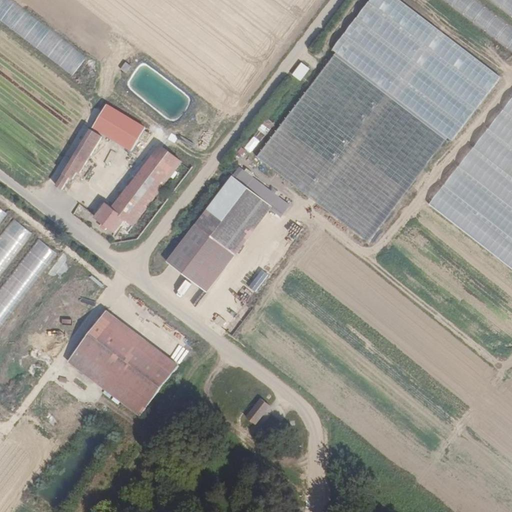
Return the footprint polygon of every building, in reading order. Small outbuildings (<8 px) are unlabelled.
[(11,0),(0,0),(0,19),(75,75),(89,57),(11,0)] [(444,0),(511,49),(511,24),(478,0),(444,0)] [(511,0),(492,0),(511,14),(511,0)] [(336,55),(258,156),(368,242),(447,140),(336,55)] [(294,74),(303,81),(312,68),(303,61),(294,74)] [(511,98),(432,210),(511,266),(511,98)] [(105,105),(92,128),(131,151),(145,127),(105,105)] [(102,136),(90,130),(56,186),(61,189),(68,178),(72,179),(77,171),(80,173),(102,136)] [(165,145),(154,159),(174,174),(185,160),(165,145)] [(174,174),(154,159),(124,198),(143,214),(174,174)] [(282,200),(242,169),(235,177),(197,225),(168,261),(206,293),(238,254),(231,249),(257,214),(264,219),(271,208),(274,210),(282,200)] [(113,196),(108,203),(115,207),(119,200),(113,196)] [(143,214),(124,198),(115,209),(108,204),(97,217),(118,233),(128,220),(134,225),(143,214)] [(11,216),(0,231),(0,273),(31,230),(11,216)] [(106,310),(101,317),(173,372),(179,365),(106,310)] [(173,372),(101,317),(68,360),(124,403),(135,391),(150,403),(173,372)] [(135,391),(124,403),(141,414),(150,403),(135,391)] [(260,399),(246,417),(256,425),(270,406),(260,399)]
